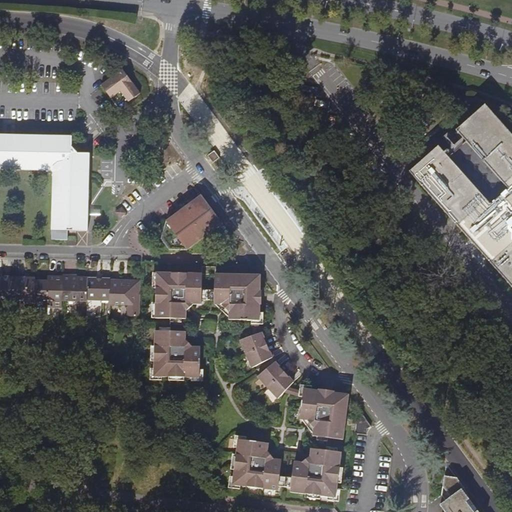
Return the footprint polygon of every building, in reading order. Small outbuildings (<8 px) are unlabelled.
[(140,94),(122,70),(101,85),(103,89),(119,110),(123,107),(140,94)] [(141,145),(153,136),(148,130),(136,138),(141,145)] [(0,169),(51,171),(54,173),(52,231),(88,232),(88,218),(89,155),(78,154),(75,151),(72,148),(72,138),(0,136),(0,169)] [(220,158),(214,151),(208,156),(213,163),(220,158)] [(223,225),(202,196),(182,210),(166,222),(161,240),(169,250),(188,251),(223,225)] [(122,207),(115,212),(119,218),(126,213),(122,207)] [(143,234),(139,229),(136,232),(135,234),(136,236),(137,237),(138,238),(141,238),(144,236),(143,234)] [(202,274),(203,274),(215,275),(216,275),(216,266),(202,266),(202,274)] [(202,306),(202,302),(202,300),(199,297),(199,296),(202,293),(202,291),(203,274),(202,274),(157,273),(155,319),(174,319),(176,317),(179,317),(181,320),(186,320),(187,312),(194,306),(202,306)] [(215,275),(214,291),(214,293),(217,296),(217,297),(214,300),(214,302),(214,306),(222,306),(229,313),(228,321),(250,321),(258,321),(260,321),(261,277),(260,276),(216,275),(215,275)] [(0,301),(1,301),(1,303),(10,303),(10,277),(2,277),(2,279),(0,278),(0,301)] [(35,305),(35,282),(35,278),(25,277),(25,282),(19,282),(20,277),(10,277),(10,303),(10,304),(18,305),(18,302),(27,302),(27,304),(35,305)] [(35,305),(35,308),(62,308),(62,300),(63,278),(53,277),(53,283),(47,282),(35,282),(35,305)] [(78,318),(87,318),(87,301),(88,280),(88,278),(78,278),(63,278),(62,300),(79,300),(78,318)] [(110,302),(110,280),(88,280),(87,301),(110,302)] [(110,302),(110,306),(127,306),(127,317),(139,318),(140,281),(110,280),(110,302)] [(214,291),(202,291),(202,293),(199,296),(199,297),(202,300),(202,302),(214,302),(214,300),(217,297),(217,296),(214,293),(214,291)] [(250,321),(254,336),(261,333),(258,321),(250,321)] [(155,332),(154,378),(200,379),(200,348),(193,348),(186,339),(186,332),(168,332),(164,335),(160,332),(155,332)] [(261,333),(254,336),(240,341),(251,369),(266,362),(271,359),(273,358),(268,346),(262,333),(261,333)] [(266,362),(270,368),(274,364),(271,359),(266,362)] [(274,364),(270,368),(258,377),(268,388),(278,399),(283,394),(289,388),(294,382),(285,373),(276,363),(274,364)] [(283,394),(302,399),(303,392),(289,388),(283,394)] [(326,439),(343,441),(349,396),(348,395),(303,389),(303,392),(302,399),(300,421),(307,422),(313,430),(312,437),(318,438),(322,436),(323,436),(326,439)] [(354,434),(367,436),(367,430),(370,428),(363,416),(355,421),(354,434)] [(278,492),(278,487),(279,486),(276,483),(276,482),(279,480),(279,478),(281,461),(274,460),(268,452),(269,445),(238,440),(232,486),(278,492)] [(294,463),(292,479),(292,480),(294,483),(294,486),(291,487),(291,489),(290,494),(336,499),(342,454),(336,453),(333,455),(332,455),(330,452),(311,450),(310,458),(302,464),(294,463)] [(466,491),(456,478),(445,477),(442,497),(446,502),(440,506),(444,511),(476,511),(468,500),(466,491)] [(278,487),(291,489),(291,487),(294,486),(294,483),(292,480),(292,479),(279,478),(279,480),(276,482),(276,483),(279,486),(278,487)]
